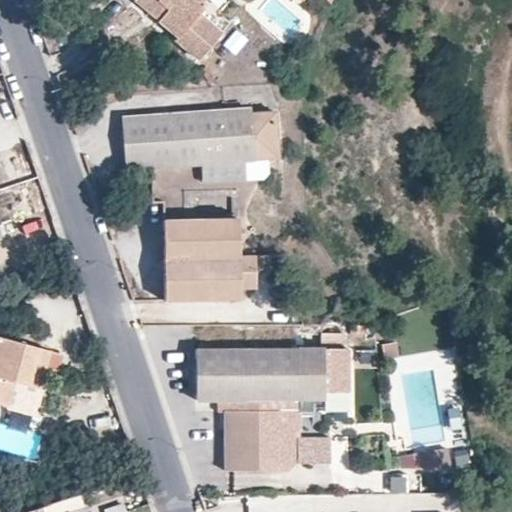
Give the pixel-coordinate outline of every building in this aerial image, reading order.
[(132,0),(146,12),(157,1),(155,0),(132,0)] [(155,0),(157,1),(146,12),(167,29),(163,34),(189,57),(209,32),(189,16),(198,5),(192,0),(155,0)] [(218,0),(192,0),(198,5),(189,16),(209,32),(222,19),(211,9),(218,0)] [(282,161),(278,113),(253,115),(252,109),(124,119),(128,177),(201,171),(203,189),(270,184),(268,162),(282,161)] [(244,225),(165,226),(166,304),(245,303),(245,293),(259,293),(259,260),(245,260),(244,225)] [(398,333),(386,334),(388,352),(400,351),(398,333)] [(0,409),(10,412),(15,391),(16,387),(40,393),(50,356),(0,343),(0,409)] [(354,415),(353,353),(197,353),(197,406),(229,405),(230,476),(280,476),(280,436),(305,436),(305,405),(329,405),(329,415),(354,415)] [(384,436),(346,437),(348,469),(385,468),(384,436)] [(454,467),(451,446),(419,450),(421,466),(454,467)]
